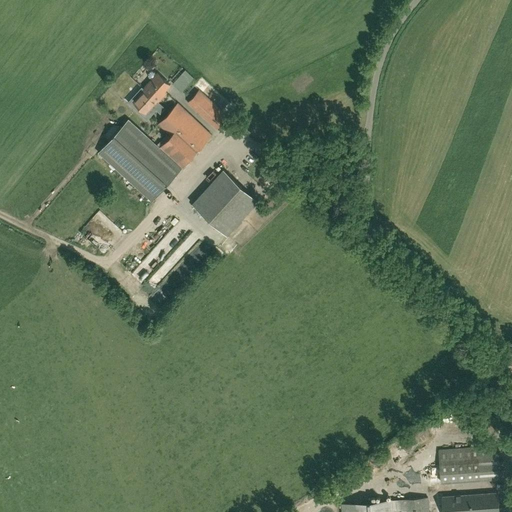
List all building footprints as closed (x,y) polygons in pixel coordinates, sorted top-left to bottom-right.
[(158,73),(157,75),(154,72),(152,71),(150,72),(149,73),(148,75),(149,77),(152,80),(144,89),(145,90),(146,90),(156,99),(170,84),(158,73)] [(96,100),(108,87),(104,83),(92,96),(96,100)] [(217,128),(228,116),(199,89),(188,102),(217,128)] [(158,100),(156,99),(146,90),(145,90),(138,98),(135,95),(128,102),(130,104),(137,111),(141,107),(147,113),(150,116),(156,109),(161,113),(166,108),(158,100)] [(170,137),(167,134),(159,143),(162,145),(160,148),(128,119),(100,151),(152,200),(211,134),(178,103),(159,123),(171,135),(170,137)] [(226,234),(258,200),(224,169),(193,203),(226,234)] [(88,226),(83,232),(93,240),(98,235),(88,226)] [(86,237),(82,244),(89,248),(93,241),(86,237)] [(144,264),(132,278),(142,287),(154,273),(169,256),(160,248),(145,265),(144,264)] [(161,271),(167,278),(182,263),(176,257),(161,271)] [(160,275),(155,279),(159,284),(164,281),(160,275)] [(438,449),(441,482),(482,479),(502,478),(499,444),(438,449)] [(499,511),(498,492),(442,496),(443,511),(499,511)] [(428,511),(428,497),(341,504),(341,511),(392,511),(392,509),(402,508),(402,511),(428,511)]
